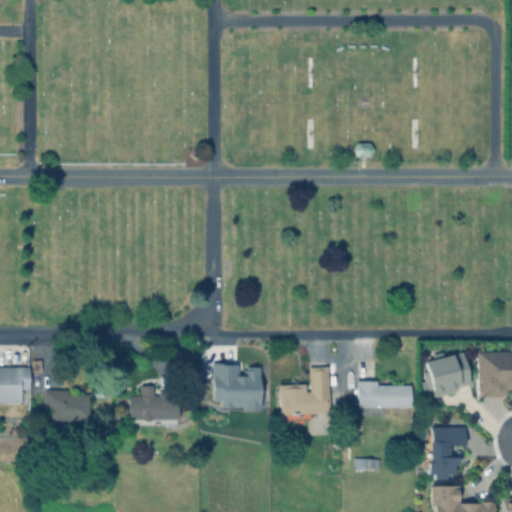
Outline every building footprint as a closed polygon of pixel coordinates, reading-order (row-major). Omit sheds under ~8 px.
[(372,149),(368,155),(356,155),(353,149),(356,142),(368,142),(372,149)] [(459,349),(467,380),(453,384),(454,387),(424,395),(419,377),(420,377),(418,367),(419,367),(417,358),(446,351),(446,352),(459,349)] [(511,349),(511,389),(503,389),(503,390),(500,390),(500,393),(474,393),(474,349),(511,349)] [(39,358),(40,369),(30,369),(30,358),(39,358)] [(208,400),(217,400),(216,407),(255,408),(256,367),(235,366),(235,363),(209,362),(208,400)] [(0,364),(28,364),(28,387),(19,387),(19,400),(17,400),(17,401),(1,401),(1,400),(0,400),(0,364)] [(326,364),(328,410),(309,411),(309,417),(285,418),(285,412),(279,412),(278,382),(304,381),(304,389),(308,389),(307,365),(326,364)] [(387,376),(387,382),(409,383),(408,404),(355,403),(355,385),(354,385),(354,378),(372,378),(372,375),(387,376)] [(152,383),(151,393),(156,393),(156,388),(177,388),(177,417),(174,417),(174,423),(127,422),(127,393),(139,393),(139,383),(152,383)] [(88,392),(87,418),(49,418),(49,409),(43,409),(43,387),(65,387),(65,392),(88,392)] [(461,444),(461,425),(425,425),(425,474),(452,474),(452,444),(461,444)] [(377,457),(377,466),(351,465),(351,456),(377,457)] [(457,500),(477,500),(477,498),(489,498),(489,500),(492,500),(492,511),(426,511),(426,502),(425,502),(425,482),(457,481),(457,500)] [(511,511),(496,511),(496,494),(511,494),(511,511)]
